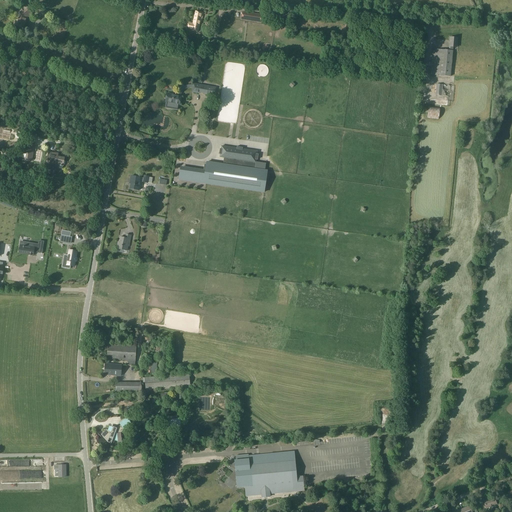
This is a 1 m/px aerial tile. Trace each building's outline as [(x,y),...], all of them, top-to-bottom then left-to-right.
[(27,17),(32,13),(26,6),(18,12),(18,14),(14,25),(22,28),(26,18),(27,17)] [(36,12),(48,19),(51,13),(39,6),(36,12)] [(195,11),(193,23),(189,23),(188,28),(193,29),(193,31),(198,32),(200,22),(201,22),(203,13),(195,11)] [(261,22),(263,15),(242,12),(241,19),(261,22)] [(449,37),(449,46),(449,50),(432,49),(430,75),(450,76),(453,51),(453,47),(457,47),(457,38),(449,37)] [(178,95),(181,96),(181,94),(182,93),(184,91),(186,89),(188,88),(190,87),(192,87),(191,92),(199,94),(200,92),(203,93),(203,94),(215,97),(217,87),(193,83),(193,85),(191,85),(188,85),(185,86),(182,88),(180,90),(179,92),(178,95)] [(448,96),(449,85),(436,84),(435,95),(448,96)] [(167,93),(165,102),(167,102),(166,107),(170,108),(178,110),(179,104),(181,96),(178,95),(167,93)] [(429,106),(427,118),(438,120),(440,107),(429,106)] [(34,145),(28,144),(27,148),(25,147),(24,152),(26,153),(26,154),(24,154),(23,158),(25,158),(25,160),(31,161),(34,145)] [(180,168),(179,180),(205,184),(264,192),(267,171),(254,169),(255,162),(256,162),(256,159),(257,160),(258,155),(257,154),(257,151),(251,150),(242,149),(242,148),(237,147),(237,148),(221,146),(221,149),(220,149),(219,154),(220,154),(220,157),(224,158),(223,164),(205,162),(203,171),(180,168)] [(48,153),(46,162),(53,163),(53,164),(53,168),(56,168),(62,169),(63,166),(64,158),(58,156),(58,155),(58,153),(48,152),(48,153)] [(131,176),(129,184),(131,184),(130,189),(139,190),(141,182),(143,182),(148,183),(148,182),(151,183),(152,178),(149,177),(149,176),(144,175),(143,179),(141,178),(131,176)] [(116,243),(115,248),(117,248),(117,251),(121,252),(121,249),(126,250),(128,242),(129,243),(131,235),(126,234),(125,238),(120,236),(118,244),(116,243)] [(19,246),(19,247),(20,247),(19,252),(23,252),(22,253),(28,254),(28,255),(28,254),(30,255),(30,256),(31,256),(31,255),(33,255),(33,251),(41,253),(41,254),(42,254),(44,241),(43,241),(43,242),(39,241),(38,245),(24,242),(24,243),(24,246),(19,246)] [(66,253),(64,264),(74,266),(75,261),(76,261),(76,258),(77,252),(69,250),(68,254),(66,253)] [(128,364),(133,365),(135,365),(136,345),(108,343),(107,360),(128,361),(128,364)] [(162,347),(142,345),(142,355),(161,356),(162,347)] [(157,363),(147,363),(147,373),(157,373),(157,363)] [(121,376),(122,365),(105,364),(104,375),(121,376)] [(189,374),(145,378),(143,378),(143,383),(145,383),(146,391),(190,387),(189,374)] [(141,394),(141,382),(116,382),(116,393),(141,394)] [(116,427),(109,428),(108,430),(106,429),(101,435),(108,442),(108,441),(109,438),(118,441),(117,436),(125,431),(124,429),(131,425),(132,426),(132,425),(127,418),(119,423),(120,423),(121,425),(116,428),(116,427)] [(168,423),(165,423),(165,430),(178,430),(178,426),(180,426),(180,419),(168,419),(168,423)] [(236,461),(235,461),(236,466),(237,466),(238,487),(245,486),(246,496),(261,495),(262,497),(262,498),(269,497),(270,496),(270,494),(304,491),(303,476),(296,477),(296,475),(294,452),(290,452),(248,456),(248,455),(236,456),(236,461)] [(67,466),(54,466),(54,479),(67,479),(67,466)] [(484,501),(486,509),(497,504),(495,497),(484,501)]
